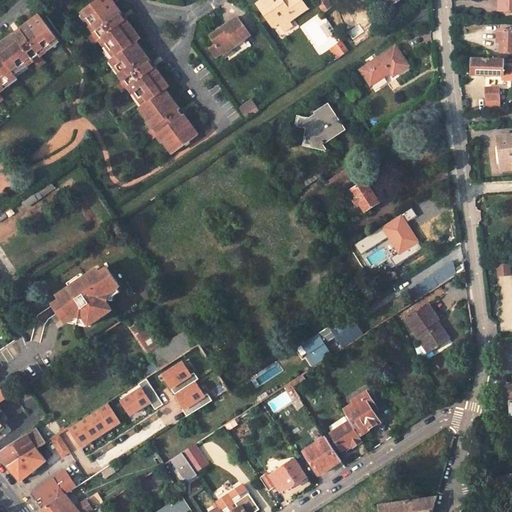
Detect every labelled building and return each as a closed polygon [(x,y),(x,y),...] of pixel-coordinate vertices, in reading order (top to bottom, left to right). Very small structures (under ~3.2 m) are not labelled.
[(166,87),(133,42),(138,39),(108,0),(94,0),(76,14),(91,34),(85,38),(91,45),(97,41),(110,59),(105,63),(118,81),(112,86),(117,93),(124,88),(138,107),(135,110),(148,128),(142,132),(148,140),(153,136),(167,154),(195,134),(162,90),(166,87)] [(307,10),(299,0),(286,0),(283,2),(281,0),(280,0),(274,4),(271,0),(261,0),(255,4),(268,23),(275,18),(278,23),(281,28),(307,10)] [(321,10),(328,5),(324,0),(318,0),(315,2),(321,10)] [(511,10),(511,0),(499,0),(499,10),(511,10)] [(58,40),(38,14),(0,41),(0,99),(2,98),(0,95),(0,91),(17,79),(13,74),(31,61),(36,67),(43,61),(38,56),(58,40)] [(249,35),(236,16),(215,31),(208,36),(213,43),(207,48),(214,58),(220,53),(221,55),(229,49),(249,35)] [(275,18),(268,23),(271,28),(278,23),(275,18)] [(208,36),(215,31),(211,25),(204,30),(208,36)] [(511,52),(511,30),(499,30),(498,43),(502,43),(502,52),(511,52)] [(213,43),(208,36),(202,41),(207,48),(213,43)] [(336,58),(348,50),(341,40),(329,49),(336,58)] [(406,65),(393,45),(358,69),(369,85),(387,72),(391,76),(406,65)] [(229,49),(221,55),(224,59),(232,54),(229,49)] [(472,75),(504,76),(504,60),(472,59),(472,75)] [(500,99),(499,87),(485,88),(486,100),(487,109),(500,108),(500,99)] [(252,98),(239,107),(246,118),(259,110),(252,98)] [(344,128),(325,100),(311,110),(313,112),(307,116),(295,114),(293,126),(304,127),(302,145),(320,147),(322,150),(325,148),(320,141),(331,133),(333,136),(344,128)] [(511,136),(498,138),(502,172),(511,170),(511,136)] [(344,179),(356,171),(351,163),(325,180),(332,190),(345,181),(344,179)] [(320,173),(316,167),(288,185),(293,192),(320,173)] [(377,201),(361,174),(350,182),(353,186),(346,191),(359,212),(377,201)] [(419,241),(412,229),(405,233),(400,224),(382,236),(396,256),(419,241)] [(425,278),(406,291),(412,301),(454,273),(451,260),(424,277),(425,278)] [(497,264),(498,275),(511,274),(510,263),(497,264)] [(98,272),(96,268),(55,295),(58,299),(51,304),(63,322),(72,316),(82,317),(88,325),(111,310),(105,300),(107,299),(104,295),(110,291),(118,286),(105,267),(98,272)] [(104,295),(107,299),(113,295),(110,291),(104,295)] [(439,317),(430,303),(406,318),(420,340),(423,337),(430,348),(449,337),(437,318),(439,317)] [(341,347),(364,335),(353,315),(300,343),(311,365),(332,354),(326,342),(335,337),(341,347)] [(72,316),(63,322),(88,325),(82,317),(72,316)] [(426,351),(430,348),(423,337),(420,340),(426,351)] [(161,372),(187,415),(209,401),(183,359),(161,372)] [(293,386),(305,378),(301,373),(289,380),(293,386)] [(118,399),(130,417),(159,398),(148,380),(118,399)] [(15,388),(10,381),(2,385),(8,393),(15,388)] [(12,393),(15,397),(20,394),(17,389),(12,393)] [(380,407),(371,393),(368,394),(366,391),(351,400),(353,404),(345,409),(360,433),(378,422),(378,421),(383,417),(378,408),(380,407)] [(5,397),(0,400),(0,408),(2,411),(5,415),(20,405),(15,397),(12,393),(5,397)] [(109,403),(49,437),(61,457),(121,423),(109,403)] [(230,425),(247,414),(244,409),(224,423),(229,430),(232,428),(230,425)] [(348,421),(330,433),(343,452),(360,440),(348,421)] [(36,429),(0,452),(0,454),(8,465),(45,441),(36,429)] [(304,464),(309,460),(318,474),(339,460),(324,437),(298,454),(304,464)] [(186,455),(195,470),(207,463),(194,443),(182,450),(186,455)] [(21,480),(45,460),(35,448),(8,465),(21,480)] [(166,468),(186,455),(182,450),(163,463),(166,468)] [(70,490),(76,487),(101,470),(109,465),(101,452),(68,474),(65,470),(31,493),(43,508),(70,490)] [(294,459),(270,475),(268,472),(261,477),(269,490),(278,485),(281,491),(285,488),(286,489),(306,476),(294,459)] [(106,476),(116,470),(112,464),(109,465),(101,470),(106,476)] [(70,490),(43,508),(46,511),(88,511),(93,509),(95,507),(92,503),(88,498),(75,506),(69,497),(73,494),(70,490)] [(253,491),(239,500),(241,505),(229,511),(254,511),(263,507),(253,491)] [(183,511),(191,507),(182,493),(155,511),(183,511)] [(218,506),(222,511),(229,511),(241,505),(239,500),(236,495),(218,506)] [(431,511),(437,496),(378,505),(379,511),(431,511)]
